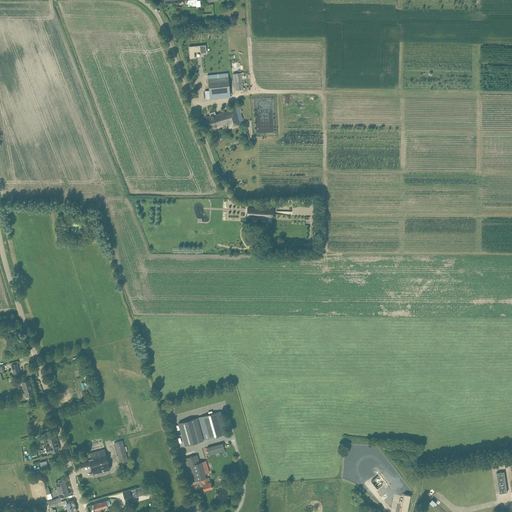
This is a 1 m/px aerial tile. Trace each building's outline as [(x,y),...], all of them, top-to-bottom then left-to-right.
[(206,45),(189,46),(190,58),(195,58),(194,52),(206,50),(206,45)] [(232,73),(235,90),(244,89),(242,78),(244,78),(244,72),(241,72),(232,73)] [(228,77),(213,78),(208,79),(209,90),(205,91),(206,99),(230,96),(229,88),(231,88),(230,82),(229,82),(228,77)] [(244,123),(239,108),(228,111),(216,115),(215,111),(209,113),(210,116),(206,117),(209,128),(219,125),(228,122),(229,128),(244,123)] [(251,207),(250,215),(272,216),(272,214),(273,210),(273,208),(251,207)] [(20,374),(17,363),(11,364),(14,375),(20,374)] [(29,379),(22,381),(23,387),(22,387),(23,392),(25,392),(26,396),(33,394),(29,379)] [(67,397),(65,397),(61,398),(63,403),(61,404),(62,409),(67,407),(67,405),(69,404),(67,397)] [(226,433),(220,411),(199,417),(205,439),(226,433)] [(185,445),(204,440),(197,417),(179,423),(185,445)] [(48,440),(48,438),(46,438),(45,433),(40,434),(42,442),(48,440)] [(48,438),(48,440),(50,445),(46,447),(47,453),(52,452),(58,450),(54,436),(48,438)] [(129,463),(126,451),(123,440),(114,442),(121,466),(129,463)] [(225,450),(223,443),(207,447),(209,455),(225,450)] [(101,455),(79,462),(81,467),(90,465),(93,474),(110,469),(105,452),(101,453),(101,455)] [(197,454),(190,456),(185,458),(192,481),(197,480),(201,479),(203,484),(202,484),(204,490),(212,488),(210,481),(207,482),(205,473),(208,472),(205,460),(199,462),(197,454)] [(507,492),(504,472),(497,473),(500,493),(507,492)] [(65,479),(60,481),(56,482),(60,497),(64,496),(69,494),(65,479)] [(130,489),(123,491),(125,500),(132,498),(138,496),(136,488),(130,490),(130,489)] [(402,511),(407,511),(410,500),(411,495),(404,493),(400,511),(402,511)] [(109,499),(106,500),(93,504),(95,510),(99,509),(110,505),(109,499)] [(74,500),(69,502),(66,503),(68,511),(71,511),(77,511),(74,500)]
